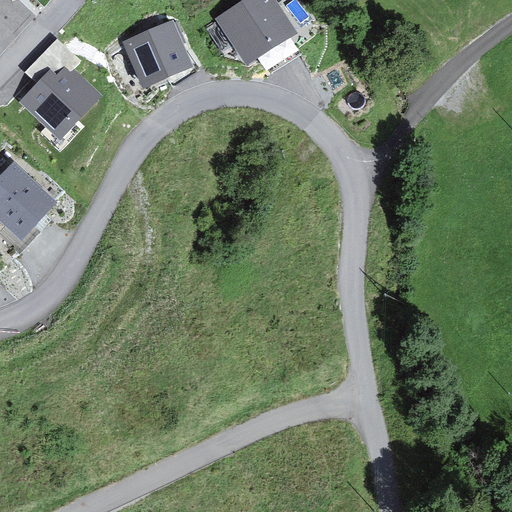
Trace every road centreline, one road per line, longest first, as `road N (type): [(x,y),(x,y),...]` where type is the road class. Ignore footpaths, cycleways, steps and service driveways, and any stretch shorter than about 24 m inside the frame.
road 1 (residential): [(0,315),(36,299),(160,109),(217,85),(292,103),(355,176)]
road 2 (residential): [(355,176),(347,286),(387,511)]
road 3 (unclassified): [(355,176),(439,72),(511,16)]
